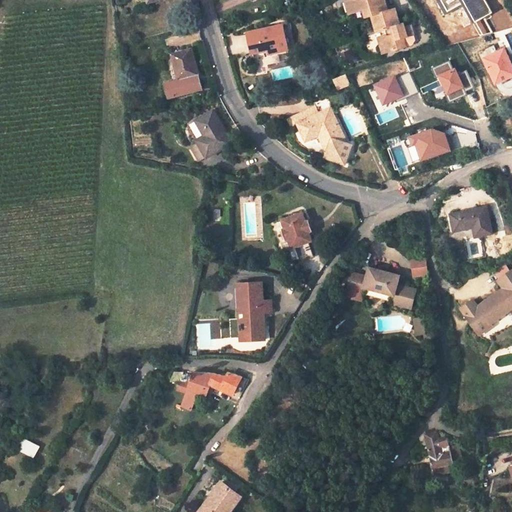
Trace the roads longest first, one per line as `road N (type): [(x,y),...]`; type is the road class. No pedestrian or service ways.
road 1 (unclassified): [(202,0),(227,90),(262,142),(316,180),(383,209)]
road 2 (residential): [(476,436),(438,425),(445,374),(425,190)]
road 3 (residential): [(383,209),(341,253),(265,371)]
road 4 (residential): [(265,371),(226,363),(141,373)]
